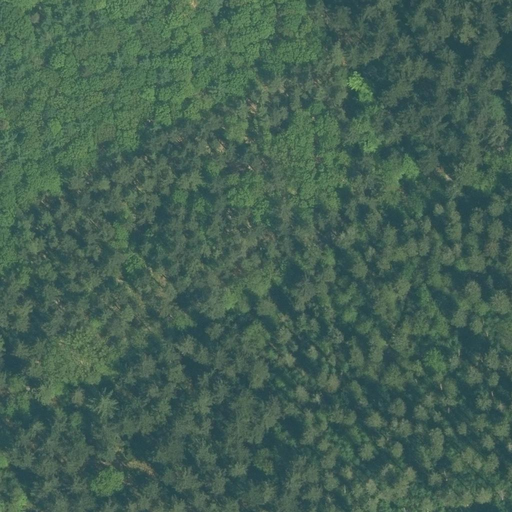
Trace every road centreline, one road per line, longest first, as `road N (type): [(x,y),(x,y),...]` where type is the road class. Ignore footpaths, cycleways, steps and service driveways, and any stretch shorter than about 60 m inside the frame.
road 1 (track): [(0,410),(511,153)]
road 2 (track): [(202,511),(120,349)]
